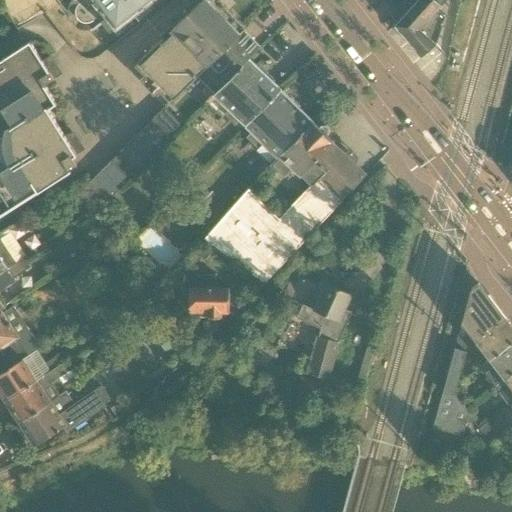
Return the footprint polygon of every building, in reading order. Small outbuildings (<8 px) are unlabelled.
[(102,21),(109,31),(146,0),(91,0),(91,1),(96,7),(98,5),(107,17),(102,21)] [(162,39),(135,66),(145,77),(141,81),(154,96),(159,91),(170,102),(213,60),(246,27),(223,3),(216,9),(207,0),(202,0),(172,30),(169,27),(160,36),(162,39)] [(417,0),(395,26),(422,57),(436,44),(445,17),(438,10),(446,0),(417,0)] [(207,100),(215,93),(249,59),(260,47),(244,30),(247,28),(246,27),(213,60),(220,69),(198,91),(207,100)] [(30,41),(0,60),(0,167),(3,173),(0,175),(0,192),(9,208),(0,213),(0,216),(71,171),(70,170),(77,165),(73,158),(84,151),(72,132),(65,136),(48,110),(56,104),(45,86),(62,75),(50,56),(42,61),(30,41)] [(247,124),(280,90),(249,59),(215,93),(231,108),(225,113),(235,123),(240,117),(247,124)] [(278,156),(313,121),(312,122),(280,90),(247,124),(253,131),(248,136),(258,146),(263,140),(278,156)] [(155,117),(173,135),(183,126),(164,107),(155,117)] [(165,144),(173,135),(155,117),(146,126),(165,144)] [(315,160),(333,143),(334,141),(327,135),(329,133),(329,129),(326,126),(322,126),(320,128),(313,121),(278,156),(272,163),(284,175),(288,170),(292,175),(295,171),(299,175),(300,174),(311,185),(326,171),(315,160)] [(156,153),(165,144),(146,126),(137,135),(156,153)] [(147,162),(156,153),(137,135),(128,144),(147,162)] [(367,175),(366,175),(355,165),(357,163),(357,160),(353,160),(348,155),(347,151),(345,152),(344,153),(333,143),(315,160),(326,171),(311,185),(279,218),(249,189),(205,238),(265,283),(367,175)] [(138,171),(147,162),(128,144),(119,153),(138,171)] [(129,180),(138,171),(119,153),(110,162),(129,180)] [(120,189),(129,180),(110,162),(101,171),(120,189)] [(106,203),(120,189),(101,171),(91,182),(106,203)] [(160,231),(167,224),(158,216),(150,224),(157,231),(160,231)] [(0,239),(0,273),(16,263),(16,262),(1,239),(0,239)] [(26,255),(24,257),(27,262),(41,253),(37,248),(26,255)] [(16,263),(0,273),(0,310),(4,307),(0,300),(0,290),(15,281),(14,279),(31,268),(24,257),(16,262),(16,263)] [(232,316),(234,315),(229,311),(230,288),(215,288),(216,275),(195,274),(195,280),(183,280),(183,294),(180,294),(180,306),(191,306),(191,312),(208,312),(209,318),(220,318),(220,312),(228,312),(232,316)] [(475,341),(505,318),(479,283),(471,289),(434,423),(437,427),(463,434),(469,414),(454,395),(466,352),(466,351),(469,349),(467,347),(475,341)] [(351,313),(344,310),(351,295),(326,284),(315,310),(303,304),(297,318),(321,329),(319,337),(308,375),(329,380),(339,343),(351,313)] [(16,364),(22,359),(40,348),(29,331),(13,306),(1,315),(0,315),(0,349),(5,347),(16,364)] [(475,341),(490,359),(511,341),(511,326),(510,323),(505,318),(475,341)] [(496,385),(511,372),(511,341),(490,359),(482,366),(496,385)] [(6,401),(37,381),(22,359),(16,364),(0,374),(0,392),(6,401)] [(20,422),(50,402),(58,397),(60,396),(51,382),(71,369),(66,362),(50,372),(37,381),(6,401),(11,409),(10,414),(14,420),(19,421),(20,422)] [(511,404),(511,403),(511,372),(496,385),(511,404)] [(105,407),(103,404),(110,399),(102,387),(67,410),(58,397),(50,402),(20,422),(21,423),(20,428),(23,434),(28,435),(35,446),(66,426),(69,431),(105,407)]
